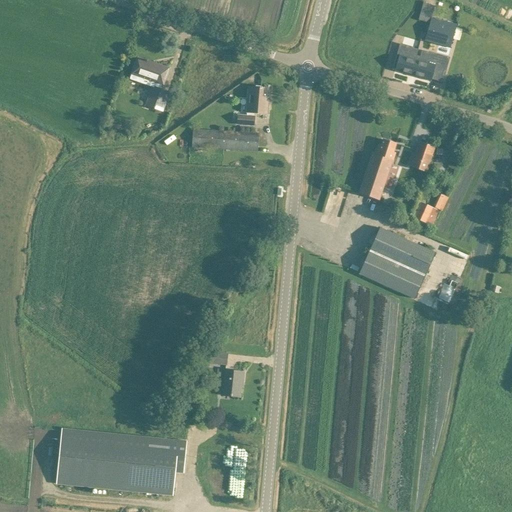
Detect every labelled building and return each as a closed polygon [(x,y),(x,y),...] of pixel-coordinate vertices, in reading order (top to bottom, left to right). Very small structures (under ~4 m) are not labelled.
[(431,18),(425,41),(450,48),(457,25),(431,18)] [(393,68),(393,69),(395,69),(394,71),(431,81),(431,80),(443,83),(443,82),(440,81),(442,76),(443,75),(436,73),(438,67),(444,69),(444,68),(447,59),(447,58),(428,52),(426,52),(422,51),(420,57),(416,56),(418,50),(414,48),(412,48),(402,45),(402,46),(399,55),(398,58),(396,58),(393,68)] [(161,114),(162,111),(163,112),(170,92),(161,89),(162,85),(163,85),(169,69),(153,63),(152,65),(146,64),(147,61),(145,60),(144,60),(137,58),(132,75),(130,81),(151,87),(145,106),(156,109),(155,112),(161,114)] [(237,124),(244,125),(254,125),(254,117),(253,117),(254,113),(267,114),(267,104),(265,103),(266,98),(267,89),(262,89),(262,87),(260,87),(259,88),(250,88),(247,117),(237,117),(237,124)] [(257,151),(258,134),(192,129),(191,147),(257,151)] [(376,155),(372,154),(359,193),(379,200),(395,153),(393,152),(396,144),(383,140),(381,146),(379,145),(376,155)] [(426,172),(435,148),(419,142),(410,166),(426,172)] [(456,163),(460,153),(454,150),(450,161),(456,163)] [(330,189),(330,192),(322,191),(321,200),(337,202),(339,190),(330,189)] [(438,199),(434,208),(440,211),(444,202),(438,199)] [(417,212),(414,218),(431,225),(435,218),(437,212),(436,210),(432,208),(421,203),(417,212)] [(435,253),(380,228),(359,274),(414,299),(435,253)] [(344,268),(346,261),(335,258),(332,264),(344,268)] [(208,352),(208,363),(227,365),(228,354),(208,352)] [(221,395),(229,396),(239,397),(241,382),(243,382),(244,372),(224,370),(221,395)] [(147,439),(61,431),(56,482),(173,494),(175,472),(183,473),(186,441),(147,437),(147,439)]
